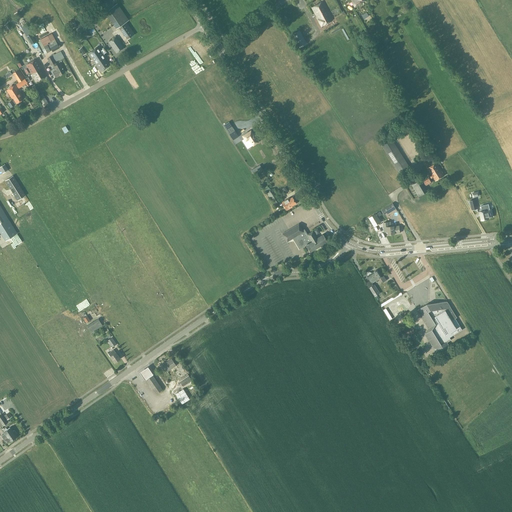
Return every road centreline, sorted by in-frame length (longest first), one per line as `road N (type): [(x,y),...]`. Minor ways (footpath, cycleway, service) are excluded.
road 1 (tertiary): [(0,461),(237,295),(268,277),(325,264),(346,241)]
road 2 (unclassified): [(217,49),(346,241)]
road 3 (unclassified): [(0,137),(202,25)]
road 4 (tertiary): [(346,241),(383,251),(511,239)]
